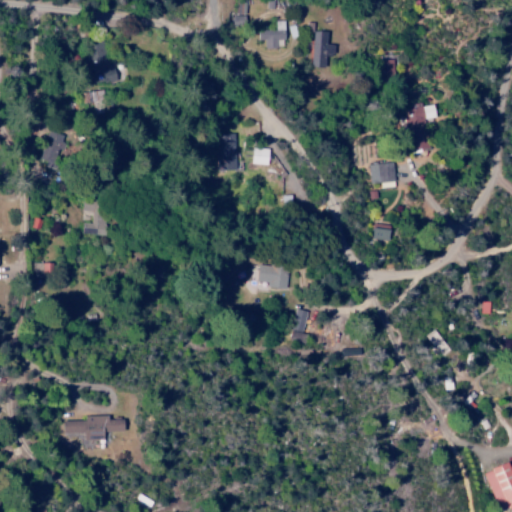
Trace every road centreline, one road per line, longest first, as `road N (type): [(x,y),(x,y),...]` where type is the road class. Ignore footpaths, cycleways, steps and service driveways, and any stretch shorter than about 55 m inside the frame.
road 1 (residential): [(356,274),(318,188),(205,47),(151,27),(0,7)]
road 2 (residential): [(356,274),(391,284),(416,280),(458,242),(494,179),(511,62)]
road 3 (residential): [(356,274),(452,449),(470,511)]
road 4 (residential): [(0,388),(18,448),(66,511)]
